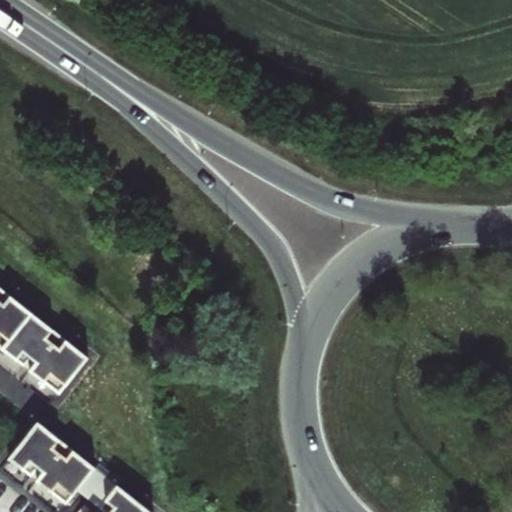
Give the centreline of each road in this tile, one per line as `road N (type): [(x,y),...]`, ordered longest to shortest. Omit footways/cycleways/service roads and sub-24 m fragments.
road 1 (primary): [(457,224),(384,216),(318,196),(71,55)]
road 2 (primary): [(71,55),(271,244),(304,348)]
road 3 (primary): [(457,224),(393,241),(354,268),(304,348)]
